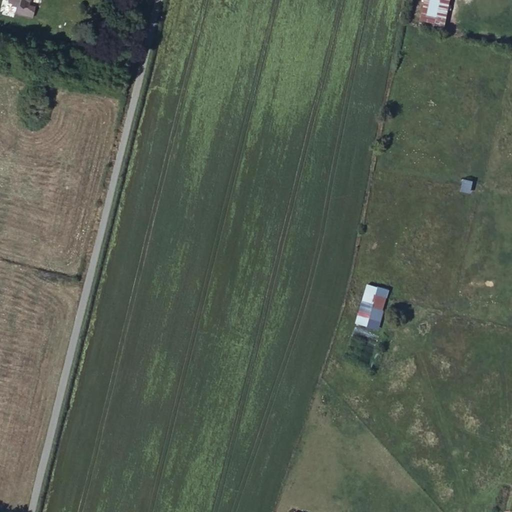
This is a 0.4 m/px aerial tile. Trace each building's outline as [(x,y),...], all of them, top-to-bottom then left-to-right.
[(16,0),(16,4),(34,9),(35,0),(16,0)] [(419,0),(415,26),(439,32),(445,0),(419,0)] [(421,58),(411,56),(409,70),(418,72),(421,58)] [(462,193),(472,195),(473,182),(463,181),(462,193)] [(367,285),(356,325),(379,332),(390,291),(367,285)] [(364,349),(336,339),(323,379),(350,388),(364,349)]
